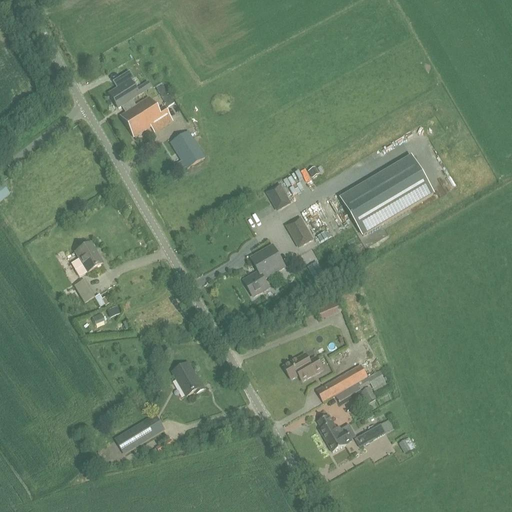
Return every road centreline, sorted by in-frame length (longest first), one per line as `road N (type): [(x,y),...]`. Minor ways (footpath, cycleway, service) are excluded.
road 1 (unclassified): [(318,511),(84,108)]
road 2 (unclassified): [(84,108),(20,0)]
